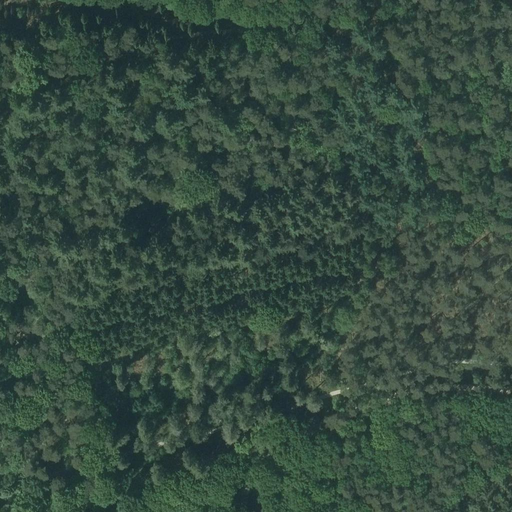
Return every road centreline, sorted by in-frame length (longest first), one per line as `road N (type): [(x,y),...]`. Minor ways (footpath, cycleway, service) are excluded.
road 1 (track): [(1,89),(119,489)]
road 2 (track): [(315,18),(361,223),(354,301),(322,423)]
road 3 (track): [(0,90),(152,40),(315,18)]
road 4 (track): [(90,498),(322,423)]
road 5 (track): [(322,423),(426,390),(511,392)]
